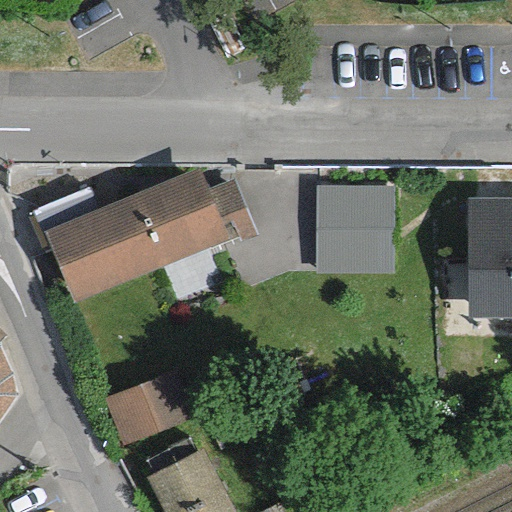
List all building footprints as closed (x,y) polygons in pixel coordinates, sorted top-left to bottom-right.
[(220,245),(249,232),(239,203),(224,209),(218,193),(213,177),(115,217),(98,182),(45,206),(78,286),(214,231),(220,245)] [(239,203),(249,232),(264,226),(248,182),(218,193),(224,209),(239,203)] [(402,185),(330,185),(330,222),(402,223),(402,185)] [(511,205),(469,205),(469,306),(511,305),(511,205)] [(402,223),(330,222),(330,265),(401,265),(402,223)] [(0,403),(9,388),(0,350),(0,403)] [(175,369),(115,396),(133,436),(193,410),(175,369)] [(218,376),(207,383),(216,401),(229,394),(218,376)] [(218,417),(229,440),(249,430),(258,450),(279,440),(259,397),(218,417)] [(152,447),(163,472),(207,450),(195,427),(152,447)] [(239,460),(258,450),(249,430),(229,440),(239,460)] [(235,511),(207,450),(163,472),(181,511),(235,511)]
